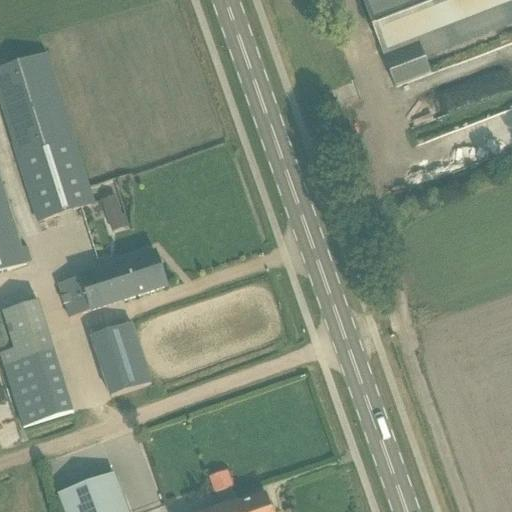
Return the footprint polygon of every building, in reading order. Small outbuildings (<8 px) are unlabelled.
[(511,0),(361,0),(388,70),(395,90),(431,76),(424,57),(511,23),(511,0)] [(0,106),(38,226),(96,207),(48,56),(0,71),(0,106)] [(23,251),(0,179),(0,275),(28,267),(27,265),(32,264),(27,250),(23,251)] [(102,203),(106,218),(121,213),(116,198),(102,203)] [(71,320),(148,295),(167,289),(156,255),(137,261),(60,286),(71,320)] [(60,369),(39,304),(2,316),(13,352),(0,355),(0,357),(9,385),(60,369)] [(133,324),(90,340),(109,400),(152,385),(133,324)] [(127,511),(114,476),(56,498),(61,511),(127,511)] [(238,504),(219,510),(214,511),(271,511),(267,498),(239,507),(238,504)]
